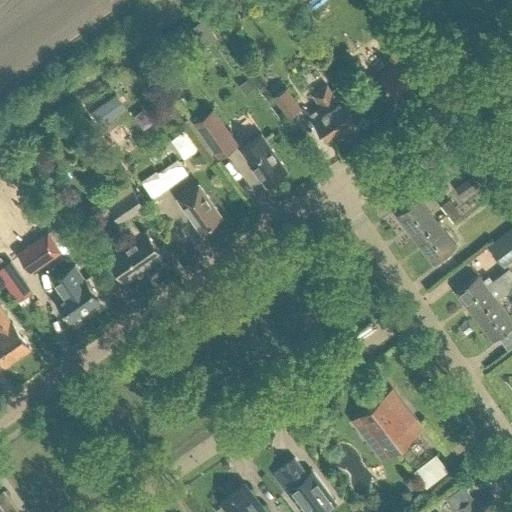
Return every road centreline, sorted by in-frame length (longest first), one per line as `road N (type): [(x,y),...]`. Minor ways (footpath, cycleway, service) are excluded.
road 1 (tertiary): [(0,418),(333,184)]
road 2 (residential): [(113,511),(417,307)]
road 3 (tertiary): [(333,184),(511,60)]
road 4 (residential): [(417,307),(511,444)]
road 5 (residential): [(333,184),(417,307)]
